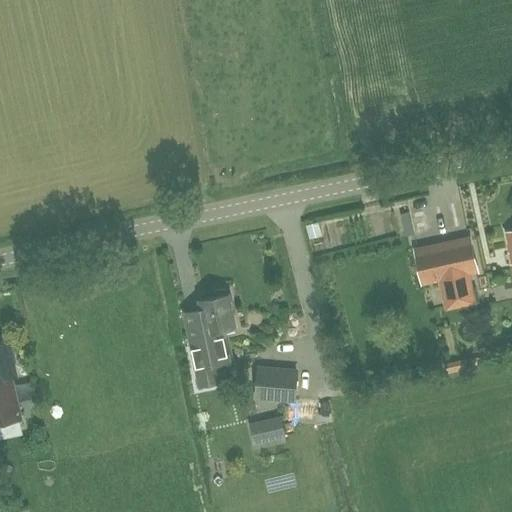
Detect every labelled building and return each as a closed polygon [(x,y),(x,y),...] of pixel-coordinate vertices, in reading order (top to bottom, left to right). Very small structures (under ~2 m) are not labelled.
[(471,276),(475,275),(474,271),(476,271),(469,240),(417,251),(424,282),(438,279),(445,311),(477,304),(471,276)] [(188,337),(191,336),(207,333),(221,330),(222,331),(236,327),(229,294),(227,294),(226,291),(223,290),(214,291),(213,294),(213,297),(199,300),(201,306),(182,311),(188,337)] [(229,361),(222,331),(221,330),(207,333),(191,336),(202,386),(220,382),(216,364),(229,361)] [(0,424),(21,420),(11,375),(16,374),(9,341),(0,342),(0,424)] [(297,371),(260,368),(257,397),(295,400),(297,371)] [(281,415),(249,423),(254,444),(286,436),(281,415)]
